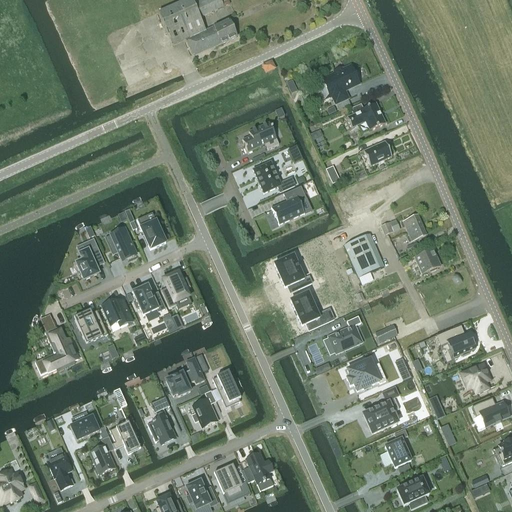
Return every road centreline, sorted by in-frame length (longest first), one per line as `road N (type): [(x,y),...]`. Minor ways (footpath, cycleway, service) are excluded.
road 1 (tertiary): [(0,176),(361,11)]
road 2 (tertiary): [(511,351),(361,11)]
road 3 (residential): [(288,420),(85,511)]
road 4 (residential): [(206,239),(288,420)]
road 5 (residential): [(206,239),(64,304)]
